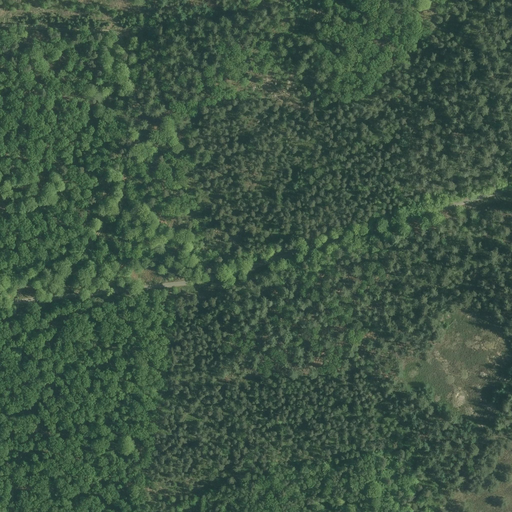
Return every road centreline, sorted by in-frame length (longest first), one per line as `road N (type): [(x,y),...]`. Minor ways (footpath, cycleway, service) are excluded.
road 1 (unclassified): [(0,303),(196,281),(511,187)]
road 2 (track): [(60,297),(101,227),(102,167),(132,70),(113,32),(0,25)]
road 3 (track): [(13,511),(15,476),(55,382),(32,300)]
